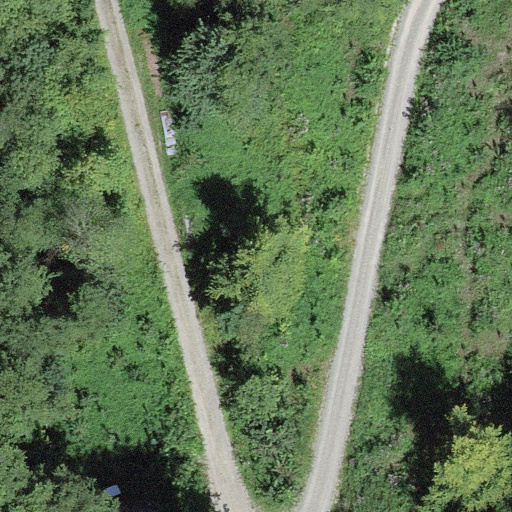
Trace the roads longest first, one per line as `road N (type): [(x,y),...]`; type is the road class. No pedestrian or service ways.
road 1 (track): [(101,0),(242,511)]
road 2 (track): [(431,0),(422,11),(318,511)]
